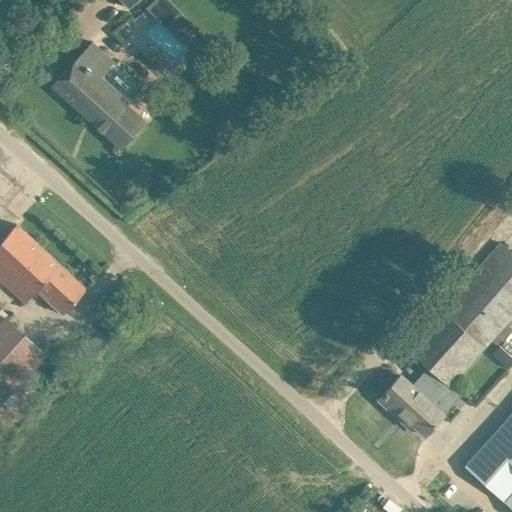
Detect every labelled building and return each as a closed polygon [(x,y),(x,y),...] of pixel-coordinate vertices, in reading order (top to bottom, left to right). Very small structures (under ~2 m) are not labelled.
[(121,0),(129,8),(138,0),(121,0)] [(169,79),(211,41),(173,0),(155,0),(123,29),(169,79)] [(15,24),(6,33),(0,38),(0,55),(6,61),(29,38),(15,24)] [(90,42),(65,71),(51,86),(120,147),(143,122),(123,105),(129,99),(101,73),(112,62),(90,42)] [(0,279),(24,302),(36,290),(62,314),(85,288),(15,224),(0,240),(0,279)] [(442,310),(420,334),(407,349),(433,373),(417,391),(399,375),(377,400),(397,418),(401,414),(424,435),(443,414),(431,404),(445,390),(482,347),(483,347),(490,339),(496,344),(511,327),(505,322),(511,314),(511,254),(500,243),(441,309),(442,310)] [(0,319),(0,404),(14,388),(47,354),(5,315),(0,319)] [(511,412),(464,466),(511,509),(511,412)]
